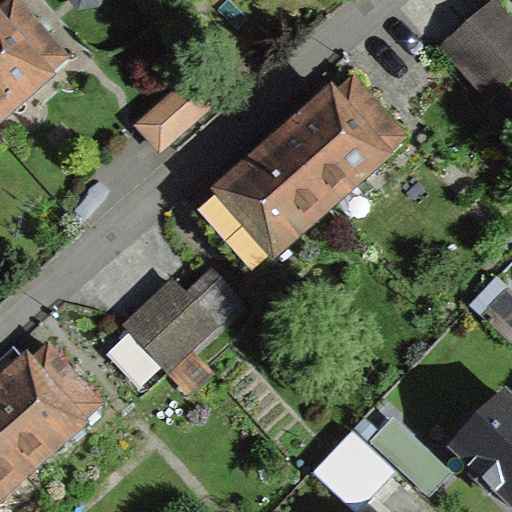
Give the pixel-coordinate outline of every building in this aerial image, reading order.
[(0,136),(59,85),(53,78),(71,62),(16,0),(11,0),(0,10),(0,136)] [(102,0),(70,0),(79,10),(100,6),(102,0)] [(511,85),(511,23),(496,5),(443,51),(503,120),(511,111),(511,97),(506,91),(511,85)] [(277,141),(339,212),(397,162),(390,155),(406,142),(353,79),(277,141)] [(214,107),(192,80),(133,126),(154,153),(214,107)] [(339,212),(277,141),(193,213),(242,270),(263,252),(275,266),(339,212)] [(242,305),(209,269),(185,291),(173,278),(124,323),(169,372),(242,305)] [(511,293),(498,279),(471,308),(511,347),(511,293)] [(0,387),(0,445),(31,481),(91,429),(87,425),(104,410),(48,346),(0,387)] [(511,511),(511,399),(506,394),(448,453),(508,511),(511,511)] [(367,445),(392,469),(420,439),(394,415),(367,445)] [(392,469),(367,445),(354,433),(312,478),(348,511),(366,511),(400,476),(392,469)] [(0,507),(31,481),(0,445),(0,507)]
